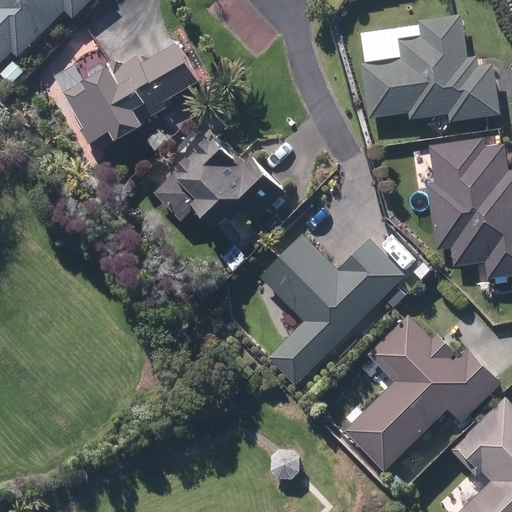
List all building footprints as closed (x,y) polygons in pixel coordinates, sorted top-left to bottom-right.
[(0,0),(0,68),(1,69),(19,51),(24,56),(71,10),(79,18),(98,0),(0,0)] [(461,15),(417,21),(419,36),(399,39),(402,59),(361,65),(368,118),(409,113),(410,120),(450,114),(451,122),(499,115),(495,89),(492,65),(477,67),(476,57),(467,58),(466,51),(463,30),(461,15)] [(86,129),(94,144),(121,129),(127,140),(155,125),(151,118),(174,106),(171,100),(206,81),(186,44),(160,57),(148,64),(145,57),(122,70),(120,66),(72,93),(90,127),(86,129)] [(7,74),(15,84),(28,73),(19,63),(7,74)] [(153,141),(162,150),(168,143),(159,135),(153,141)] [(251,225),(285,190),(272,177),(268,173),(250,156),(244,162),(240,166),(210,137),(155,194),(184,222),(193,212),(213,231),(235,209),(251,225)] [(511,170),(509,171),(505,146),(485,149),(483,139),(428,147),(433,183),(425,184),(435,251),(450,248),(453,267),(484,262),(487,279),(511,275),(511,170)] [(260,276),(296,312),(294,313),(304,323),(268,359),(295,386),(408,277),(396,264),(371,239),(355,255),(339,270),(303,234),(260,276)] [(456,358),(453,355),(455,353),(437,334),(431,341),(406,316),(368,353),(396,382),(350,427),(391,469),(451,411),(461,421),(500,383),(466,348),(456,358)] [(485,485),(456,511),(511,511),(511,401),(508,398),(452,451),(485,485)]
